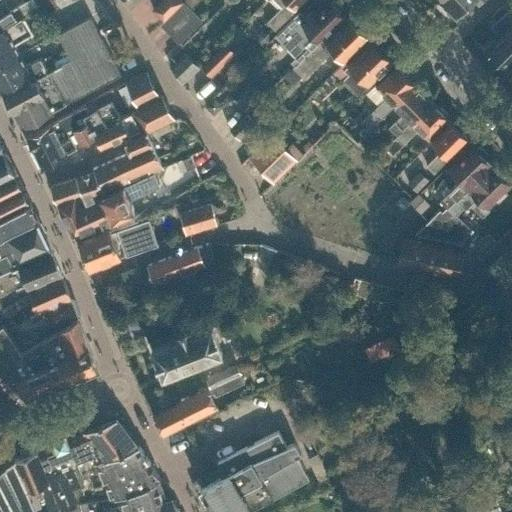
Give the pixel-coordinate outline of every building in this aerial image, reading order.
[(0,28),(38,5),(34,0),(32,0),(12,12),(10,9),(0,15),(0,28)] [(164,18),(182,0),(160,0),(153,8),(164,18)] [(277,31),(294,14),(291,11),(302,0),(287,0),(267,20),(277,31)] [(342,8),(334,0),(333,0),(332,2),(329,0),(327,0),(320,7),(314,1),(302,13),(299,9),(279,30),(301,51),(294,59),(297,62),(344,16),(339,10),(342,8)] [(441,0),(447,5),(446,6),(446,7),(446,8),(446,9),(447,10),(447,11),(448,12),(448,13),(449,13),(450,14),(452,14),(453,14),(455,14),(456,15),(471,0),(474,0),(479,4),(483,0),(441,0)] [(183,1),(160,24),(178,43),(201,20),(183,1)] [(511,8),(494,24),(504,34),(497,41),(495,39),(484,49),(492,57),(494,55),(505,66),(511,59),(511,8)] [(0,29),(0,64),(20,53),(14,42),(32,31),(23,15),(0,29)] [(29,74),(2,88),(22,126),(121,73),(90,15),(57,33),(67,52),(70,58),(31,78),(29,74)] [(293,65),(283,74),(291,83),(296,77),(298,79),(302,76),(303,77),(332,49),(344,60),(367,38),(365,36),(366,30),(360,24),(355,26),(348,19),(327,39),(325,36),(295,66),(293,65)] [(342,64),(331,74),(339,82),(343,78),(354,90),(361,90),(390,61),(371,42),(348,64),(353,69),(349,72),(342,64)] [(224,44),(202,64),(211,73),(232,53),(224,44)] [(185,51),(171,66),(183,83),(200,66),(185,51)] [(20,53),(0,64),(0,84),(2,88),(29,74),(31,78),(70,58),(67,52),(53,60),(49,54),(42,59),(40,55),(25,63),(20,53)] [(394,105),(393,104),(413,84),(406,77),(407,72),(402,66),(397,67),(377,86),(386,96),(361,121),(369,129),(394,105)] [(138,105),(160,95),(147,70),(126,81),(138,105)] [(388,143),(430,101),(423,94),(424,89),(419,84),(414,84),(393,104),(394,105),(403,114),(389,127),(388,127),(380,134),(388,143)] [(250,87),(236,101),(246,111),(260,98),(250,87)] [(132,110),(134,114),(142,132),(125,139),(130,150),(119,155),(128,177),(146,168),(146,167),(160,160),(147,130),(174,116),(162,95),(131,109),(132,110)] [(96,135),(95,133),(94,132),(107,126),(103,117),(117,110),(112,99),(87,112),(83,114),(87,121),(77,126),(81,132),(76,135),(78,139),(81,144),(96,135)] [(430,101),(388,143),(386,145),(393,153),(418,128),(428,138),(447,118),(445,116),(446,112),(442,107),(437,108),(430,101)] [(57,119),(27,135),(42,165),(77,146),(74,141),(78,139),(76,135),(81,132),(77,126),(87,121),(83,114),(87,112),(83,105),(57,118),(57,119)] [(131,116),(134,114),(132,110),(109,122),(111,126),(95,133),(96,135),(100,146),(138,130),(131,116)] [(247,111),(230,128),(239,138),(257,121),(247,111)] [(441,151),(426,165),(433,173),(467,139),(461,132),(461,128),(456,122),(452,123),(450,121),(430,140),(441,151)] [(271,136),(251,155),(274,179),(295,159),(271,136)] [(447,207),(491,164),(484,157),(487,154),(479,146),(476,149),(472,145),(448,168),(459,180),(439,199),(447,207)] [(0,218),(30,203),(4,153),(0,155),(0,218)] [(191,154),(183,158),(187,167),(195,164),(191,154)] [(128,177),(119,155),(93,167),(105,193),(149,173),(147,169),(128,177)] [(491,164),(447,207),(443,211),(440,209),(415,233),(460,243),(474,229),(459,214),(466,207),(468,209),(471,205),(483,217),(491,209),(490,208),(498,201),(499,203),(510,193),(508,191),(511,186),(511,179),(494,161),(491,164)] [(420,169),(408,181),(417,190),(429,178),(420,169)] [(105,193),(100,195),(112,219),(134,208),(125,190),(133,186),(136,194),(158,185),(152,171),(105,193)] [(74,194),(75,198),(84,196),(86,201),(105,192),(95,172),(51,185),(57,200),(73,193),(74,194)] [(415,198),(411,202),(419,210),(428,202),(419,193),(415,198)] [(79,205),(75,198),(74,194),(57,200),(74,236),(107,221),(109,226),(109,227),(112,226),(138,217),(134,208),(112,219),(100,195),(79,205)] [(217,200),(211,202),(214,212),(225,208),(223,203),(217,200)] [(211,202),(180,211),(186,230),(217,221),(214,212),(211,202)] [(0,272),(18,264),(51,247),(30,203),(0,218),(0,272)] [(111,231),(109,227),(109,226),(78,239),(89,268),(121,256),(120,254),(126,252),(127,254),(158,241),(147,215),(116,227),(117,229),(111,231)] [(511,242),(501,253),(511,263),(511,262),(511,227),(506,234),(511,240),(511,242)] [(404,237),(399,259),(459,272),(464,251),(404,237)] [(198,245),(147,264),(154,282),(175,274),(179,282),(193,275),(190,268),(204,263),(206,268),(215,263),(208,242),(198,245)] [(18,264),(0,272),(0,305),(28,289),(28,286),(61,272),(52,249),(18,264)] [(63,275),(28,289),(0,305),(0,315),(2,318),(16,310),(15,308),(32,298),(37,310),(71,296),(63,275)] [(405,290),(402,308),(418,312),(422,294),(405,290)] [(78,316),(71,296),(37,310),(8,328),(23,350),(47,334),(78,316)] [(47,334),(23,350),(22,350),(3,322),(0,325),(0,366),(28,395),(29,394),(85,372),(93,358),(78,316),(47,334)] [(179,338),(151,348),(162,376),(222,353),(212,325),(191,333),(189,328),(177,333),(179,338)] [(213,385),(222,381),(242,371),(238,363),(209,377),(213,385)] [(306,389),(308,379),(296,377),(295,387),(306,389)] [(222,381),(213,385),(210,386),(155,413),(164,432),(217,406),(213,395),(226,389),(222,381)] [(79,500),(128,492),(146,486),(159,480),(161,478),(142,449),(139,445),(117,415),(85,428),(85,429),(68,436),(65,429),(49,436),(51,442),(38,447),(62,511),(81,511),(80,507),(77,500),(79,500)] [(226,475),(201,488),(214,511),(246,511),(309,477),(297,455),(301,452),(296,442),(287,446),(279,430),(219,461),(226,475)] [(38,511),(62,511),(38,447),(35,439),(19,446),(22,454),(15,456),(38,511)] [(38,511),(15,456),(0,466),(0,511),(38,511)] [(128,492),(79,500),(82,511),(85,511),(95,509),(96,511),(179,511),(173,499),(166,501),(159,480),(146,486),(131,492),(128,492)] [(503,511),(500,503),(478,511),(477,511),(503,511)]
